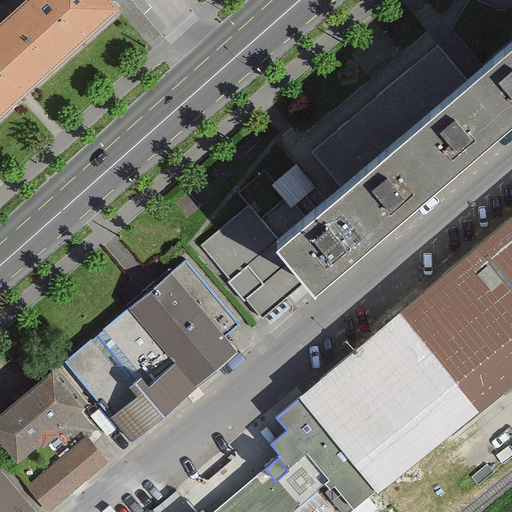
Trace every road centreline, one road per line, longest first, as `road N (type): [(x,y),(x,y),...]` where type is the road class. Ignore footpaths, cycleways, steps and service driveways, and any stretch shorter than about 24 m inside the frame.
road 1 (residential): [(511,165),(125,488)]
road 2 (primary): [(222,67),(0,264)]
